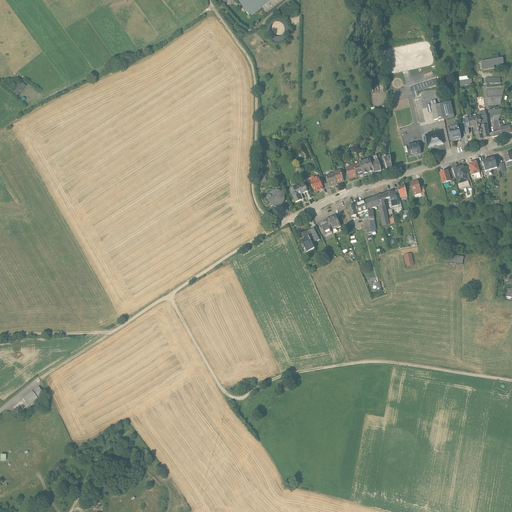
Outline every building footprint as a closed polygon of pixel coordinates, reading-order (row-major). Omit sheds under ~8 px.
[(238,0),(250,16),(270,0),(238,0)] [(288,34),(289,30),(288,25),(286,22),(282,19),(277,18),(273,19),(269,22),(266,26),(266,30),(267,35),(269,38),(273,41),(277,42),(282,41),(286,38),(288,34)] [(503,64),(502,58),(499,58),(498,54),(491,56),(492,59),(481,61),(482,70),(494,68),(494,65),(503,64)] [(409,86),(412,97),(418,95),(417,90),(432,86),(430,80),(409,86)] [(10,92),(15,97),(25,86),(19,82),(10,92)] [(504,89),(486,90),(488,105),(500,104),(504,89)] [(450,102),(440,105),(444,120),(454,118),(450,102)] [(440,105),(431,107),(434,120),(438,119),(438,121),(444,120),(440,105)] [(502,107),(493,109),(493,115),(496,132),(500,131),(499,126),(498,122),(498,120),(502,107)] [(484,108),(478,109),(480,118),(481,127),(483,139),(489,137),(488,131),(486,132),(485,127),(487,127),(486,121),(487,121),(485,112),(484,108)] [(470,120),(469,120),(469,122),(471,127),(473,127),(479,126),(479,127),(481,127),(480,118),(470,120)] [(459,123),(449,125),(450,127),(448,127),(452,141),(461,139),(459,131),(458,124),(459,124),(459,123)] [(510,126),(503,128),(503,125),(499,126),(500,131),(496,132),(492,133),(492,137),(510,132),(511,131),(511,123),(509,124),(510,126)] [(479,126),(473,127),(474,129),(475,129),(477,140),(483,139),(481,127),(479,127),(479,126)] [(436,134),(426,137),(426,135),(424,135),(424,136),(425,136),(428,147),(433,145),(433,144),(436,144),(437,145),(443,143),(440,132),(436,133),(436,134)] [(418,143),(406,146),(408,152),(409,156),(420,153),(418,143)] [(379,165),(376,155),(373,156),(375,163),(371,164),(374,173),(381,171),(379,165)] [(390,156),(383,158),(387,169),(391,167),(390,156)] [(494,158),(488,160),(491,169),(497,167),(496,164),(494,158)] [(370,159),(364,161),(368,174),(374,173),(371,164),(370,159)] [(485,171),(491,169),(488,160),(482,161),(485,171)] [(364,161),(359,162),(360,164),(363,174),(363,176),(368,174),(364,161)] [(476,162),(469,164),(472,175),(479,173),(477,167),(476,162)] [(363,174),(360,164),(353,166),(356,177),(357,178),(359,177),(359,176),(363,174)] [(353,166),(346,168),(347,171),(350,180),(354,178),(353,178),(356,177),(353,166)] [(463,166),(453,169),(458,183),(467,180),(463,166)] [(341,171),(334,173),(334,174),(337,184),(344,182),(341,171)] [(450,180),(447,171),(440,173),(443,183),(450,180)] [(334,174),(326,176),(328,183),(330,187),(334,186),(334,185),(337,184),(334,174)] [(318,178),(310,181),(312,186),(311,187),(312,187),(313,189),(315,188),(316,192),(323,189),(321,183),(318,178)] [(270,186),(273,191),(274,191),(277,190),(278,191),(279,187),(277,182),(270,186)] [(417,182),(414,183),(411,184),(414,195),(421,193),(420,188),(418,182),(417,182)] [(304,183),(290,189),(295,201),(301,199),(298,194),(306,190),(304,183)] [(272,192),(270,194),(269,194),(268,195),(267,195),(267,196),(267,197),(267,198),(268,199),(269,199),(271,202),(273,204),(275,205),(278,205),(281,203),(283,201),(284,198),(283,196),(282,193),(280,191),(278,191),(277,190),(274,191),(273,191),(272,192)] [(389,192),(377,197),(378,202),(379,207),(384,206),(383,200),(390,197),(389,192)] [(392,192),(389,192),(390,197),(392,207),(398,205),(396,198),(393,196),(392,192)] [(372,211),(371,211),(371,209),(377,207),(375,203),(378,202),(377,197),(365,201),(367,210),(368,217),(370,226),(372,226),(375,235),(377,235),(376,228),(372,211)] [(365,201),(355,205),(357,213),(367,210),(365,201)] [(356,215),(353,206),(348,207),(352,216),(356,215)] [(389,225),(384,206),(379,207),(383,226),(389,225)] [(335,216),(327,220),(332,230),(340,226),(335,216)] [(327,220),(318,224),(324,236),(333,232),(332,230),(327,220)] [(313,228),(301,234),(302,236),(304,240),(302,241),(303,242),(303,244),(305,248),(306,248),(308,252),(314,249),(312,244),(319,240),(317,236),(313,228)] [(403,254),(405,266),(413,265),(412,253),(403,254)] [(39,387),(23,400),(27,406),(29,405),(31,404),(32,405),(38,401),(36,399),(44,393),(39,387)]
